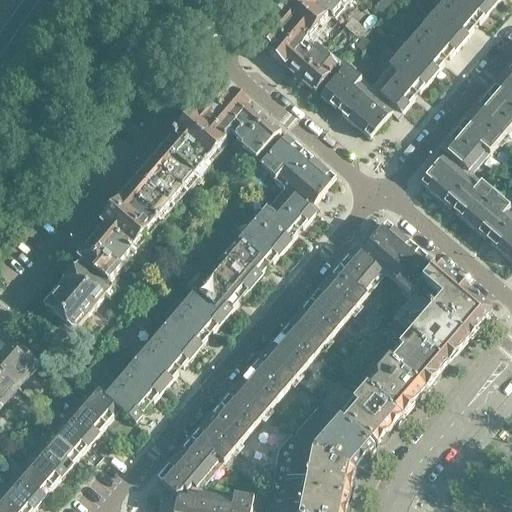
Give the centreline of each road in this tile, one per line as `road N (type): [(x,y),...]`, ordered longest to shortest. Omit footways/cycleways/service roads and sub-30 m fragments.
road 1 (residential): [(104,511),(362,209),(384,194)]
road 2 (residential): [(0,314),(216,58)]
road 3 (residential): [(384,194),(216,58)]
road 4 (residential): [(390,511),(419,462),(511,355)]
road 5 (residential): [(384,194),(511,47)]
road 6 (residential): [(511,304),(384,194)]
